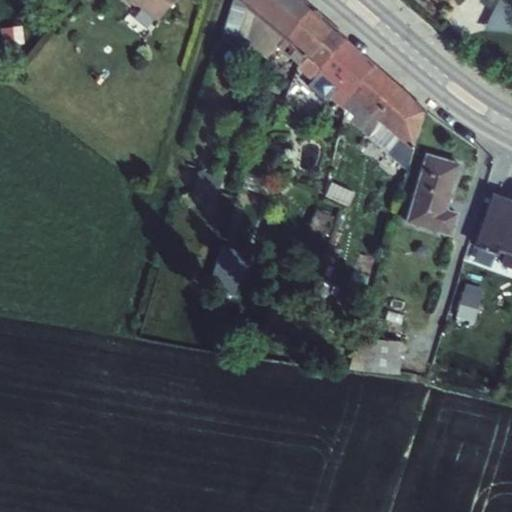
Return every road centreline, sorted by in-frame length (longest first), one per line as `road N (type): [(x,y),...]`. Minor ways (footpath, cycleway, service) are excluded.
road 1 (secondary): [(511,126),(347,0)]
road 2 (track): [(159,194),(221,0)]
